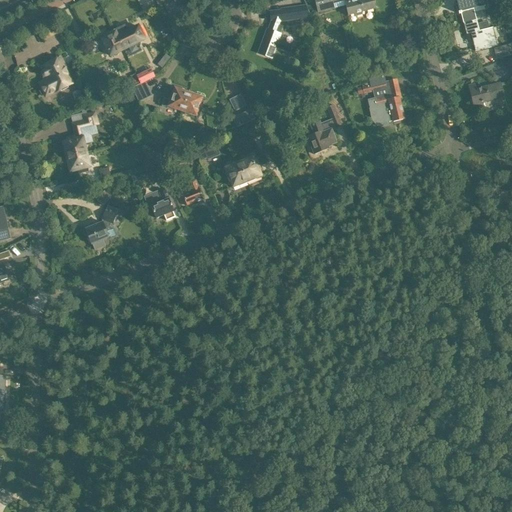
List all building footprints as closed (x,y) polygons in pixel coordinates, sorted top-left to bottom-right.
[(314,0),(318,13),(334,9),(333,5),(345,2),(348,16),(355,14),(357,16),(362,15),(362,12),(375,9),(372,0),(314,0)] [(461,14),(464,24),(476,21),(473,9),(484,7),(485,8),(483,0),(460,0),(457,1),(460,13),(458,13),(459,14),(461,14)] [(312,21),(307,6),(270,12),(271,20),(273,20),(269,31),(267,31),(258,54),(260,55),(271,59),(276,47),(287,52),(289,46),(278,42),(277,42),(283,27),(278,25),(279,22),(300,19),(300,22),(312,21)] [(476,21),(464,24),(466,35),(471,34),(475,52),(497,46),(497,45),(500,44),(498,38),(496,38),(493,28),(479,31),(476,21)] [(125,25),(114,30),(124,50),(144,40),(138,27),(128,32),(125,25)] [(124,50),(114,30),(106,34),(107,36),(102,39),(110,56),(124,50)] [(511,44),(494,49),(497,58),(511,54),(511,44)] [(64,66),(61,59),(58,60),(57,60),(56,59),(55,59),(54,60),(53,60),(52,61),(51,61),(51,62),(51,63),(51,64),(43,68),(44,71),(44,72),(43,72),(42,73),(42,74),(42,75),(42,76),(43,77),(44,77),(45,77),(46,77),(47,77),(48,80),(39,84),(45,97),(72,83),(66,71),(68,70),(66,65),(64,66)] [(155,77),(151,69),(136,76),(140,84),(145,82),(155,77)] [(387,88),(385,82),(386,82),(385,74),(370,80),(371,85),(357,88),(359,95),(387,88)] [(121,82),(125,91),(135,86),(131,78),(121,82)] [(404,120),(399,99),(401,99),(397,79),(388,81),(391,95),(383,97),(376,99),(376,98),(368,100),(369,107),(370,107),(370,108),(371,108),(372,108),(374,118),(376,122),(380,123),(389,124),(389,122),(393,121),(393,122),(404,120)] [(148,89),(145,82),(140,84),(135,87),(133,88),(136,95),(148,89)] [(472,106),(473,106),(474,109),(483,107),(484,112),(506,107),(500,84),(476,90),(474,84),(468,86),(470,92),(472,100),(471,101),(472,106)] [(162,105),(182,112),(189,93),(174,88),(170,101),(164,99),(162,105)] [(126,93),(130,103),(136,100),(131,91),(126,93)] [(189,93),(182,112),(196,117),(203,98),(189,93)] [(86,104),(85,98),(77,100),(79,106),(86,104)] [(230,100),(229,101),(235,112),(241,109),(236,98),(230,101),(230,100)] [(332,122),(321,126),(316,114),(308,117),(315,136),(307,139),(309,144),(310,144),(315,157),(329,151),(328,148),(337,145),(332,132),(336,130),(335,128),(341,126),(334,107),(327,110),(332,122)] [(251,112),(241,116),(245,125),(255,120),(251,110),(250,110),(251,112)] [(93,142),(91,135),(97,133),(95,125),(98,124),(95,113),(88,115),(83,116),(84,121),(72,124),(76,140),(63,143),(67,157),(86,153),(84,144),(93,142)] [(269,120),(262,123),(265,129),(272,126),(269,120)] [(263,136),(259,126),(249,130),(253,140),(263,136)] [(207,158),(218,153),(214,143),(203,147),(207,158)] [(198,156),(200,161),(207,158),(203,147),(195,150),(198,156)] [(198,156),(195,150),(190,152),(192,159),(198,156)] [(86,153),(67,157),(70,172),(90,167),(86,153)] [(253,158),(239,163),(247,182),(261,176),(253,158)] [(247,182),(239,163),(225,169),(233,187),(247,182)] [(156,166),(162,182),(168,180),(162,164),(156,166)] [(99,171),(102,182),(112,180),(109,168),(99,171)] [(193,190),(182,194),(186,206),(203,200),(196,182),(190,184),(193,190)] [(175,217),(172,212),(174,211),(165,191),(159,193),(159,191),(153,194),(153,195),(145,199),(148,208),(151,207),(156,219),(164,215),(166,221),(175,217)] [(110,227),(111,223),(113,224),(118,211),(107,206),(101,219),(104,220),(104,223),(85,230),(86,233),(87,237),(88,237),(91,245),(92,244),(94,250),(105,246),(103,240),(109,237),(109,238),(115,236),(115,235),(112,228),(110,227)] [(0,240),(10,238),(5,220),(4,220),(2,209),(0,208),(0,240)] [(0,260),(11,257),(9,251),(0,253),(0,260)] [(0,283),(0,282),(8,280),(3,266),(0,266),(0,286),(1,286),(0,283)]
